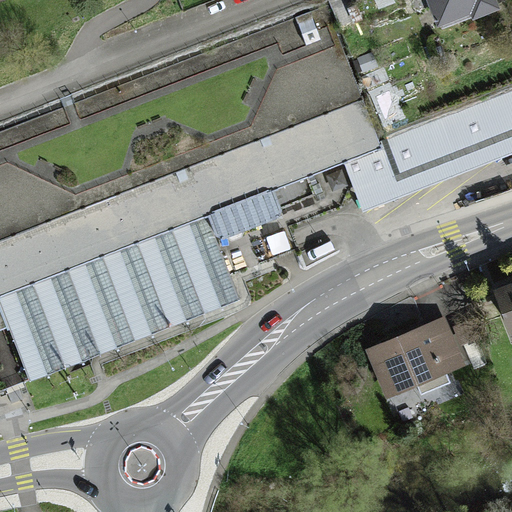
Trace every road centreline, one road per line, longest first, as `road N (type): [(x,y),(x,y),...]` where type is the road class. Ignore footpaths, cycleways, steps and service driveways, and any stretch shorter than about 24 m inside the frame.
road 1 (primary): [(166,439),(246,361),(341,289),(511,221)]
road 2 (residential): [(0,100),(263,0)]
